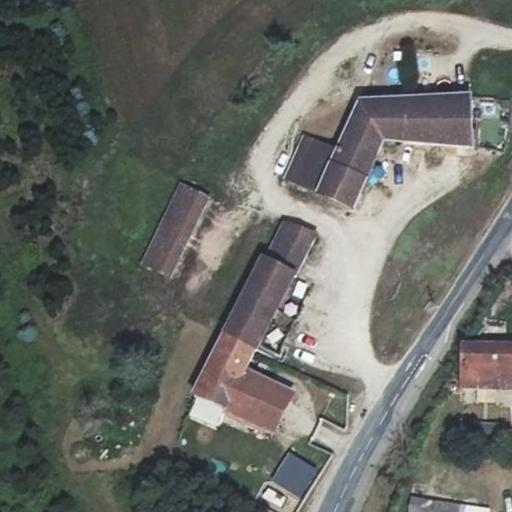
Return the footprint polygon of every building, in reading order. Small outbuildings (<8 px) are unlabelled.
[(471,98),(362,104),(339,146),(320,141),(300,180),(356,203),(388,136),(465,146),(471,98)] [(320,141),(307,135),(291,176),(300,180),(320,141)] [(184,187),(146,265),(170,276),(209,198),(184,187)] [(276,242),(301,254),(309,232),(281,226),(276,242)] [(275,241),(264,262),(292,274),(301,254),(276,242),(275,241)] [(264,262),(262,261),(230,328),(260,341),(292,274),(264,262)] [(260,341),(230,328),(196,398),(228,412),(245,374),(260,341)] [(511,357),(471,352),(462,387),(511,397),(511,357)] [(294,394),(245,374),(228,412),(274,434),(294,394)] [(272,488),(307,499),(317,467),(282,456),(272,488)] [(407,500),(406,511),(487,511),(488,505),(407,500)]
